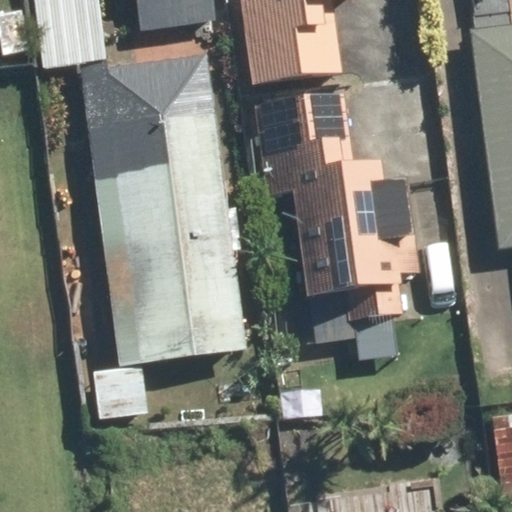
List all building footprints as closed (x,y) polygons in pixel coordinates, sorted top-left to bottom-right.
[(213,26),(209,0),(122,0),(123,0),(124,0),(172,0),(177,30),(213,26)] [(351,0),(235,0),(248,90),(337,78),(327,4),(352,0),(351,0)] [(511,27),(464,34),(492,253),(511,250),(511,27)] [(417,278),(404,184),(376,188),(373,166),(351,169),(340,95),(249,108),(262,199),(286,196),(301,302),(343,297),(347,326),(400,319),(395,281),(417,278)] [(243,353),(209,115),(102,130),(136,368),(243,353)] [(142,422),(137,371),(90,375),(95,427),(142,422)] [(511,511),(511,415),(487,418),(498,511),(511,511)]
